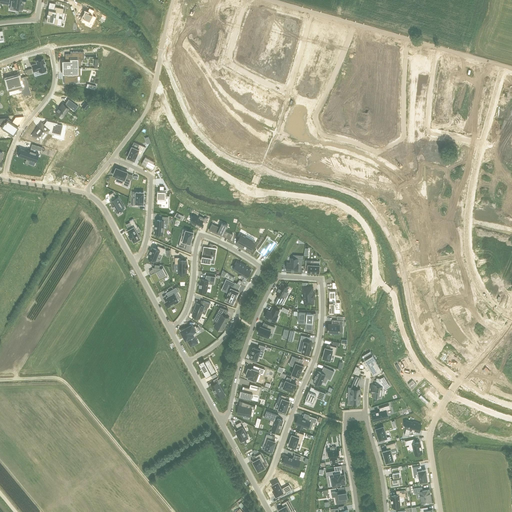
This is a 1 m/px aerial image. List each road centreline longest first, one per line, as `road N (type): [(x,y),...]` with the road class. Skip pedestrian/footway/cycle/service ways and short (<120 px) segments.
road 1 (residential): [(159,60),(192,126),(226,158),(364,201),(403,269),(425,350),(461,378)]
road 2 (residential): [(257,488),(269,480),(318,348),(321,279),(276,275),(219,418)]
road 3 (residential): [(155,82),(175,127),(209,166),(252,190),(321,198),(351,211),(370,233),(376,280),(389,291)]
road 4 (residential): [(354,24),(316,115),(322,134),(377,152),(404,134),(407,39)]
road 5 (residential): [(188,362),(232,329),(261,266),(198,232),(188,303),(170,328)]
road 6 (track): [(172,511),(61,380),(0,380)]
road 7 (residential): [(248,0),(228,62),(285,92),(311,12)]
road 8 (residential): [(0,64),(49,48),(54,71),(45,100),(15,137),(3,178)]
road 9 (residential): [(482,143),(467,244),(485,294),(511,317)]
road 10 (residential): [(482,143),(428,130),(439,48)]
road 11 (residential): [(133,261),(146,242),(150,175),(112,158)]
road 12 (residential): [(439,511),(429,442),(449,394)]
road 13 (residential): [(449,394),(414,356),(389,291)]
